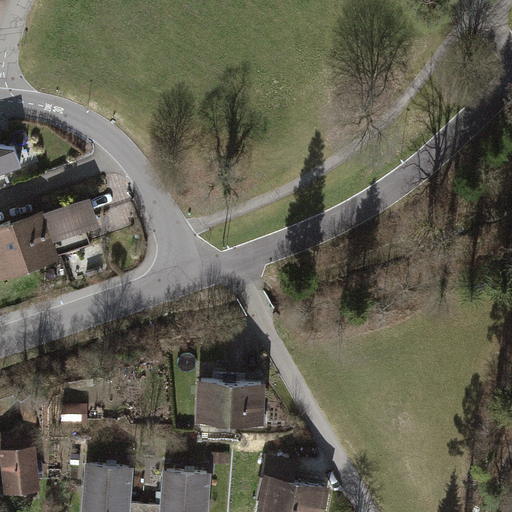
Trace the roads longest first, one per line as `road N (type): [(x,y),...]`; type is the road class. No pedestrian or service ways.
road 1 (track): [(175,231),(388,132),(478,0)]
road 2 (tertiary): [(235,257),(364,202),(442,154),(511,85)]
road 3 (residential): [(372,511),(235,257)]
road 4 (tertiary): [(0,342),(190,274)]
road 5 (residential): [(2,100),(81,116),(128,153)]
road 6 (residential): [(128,153),(152,186),(190,274)]
road 7 (unclassified): [(0,200),(128,153)]
